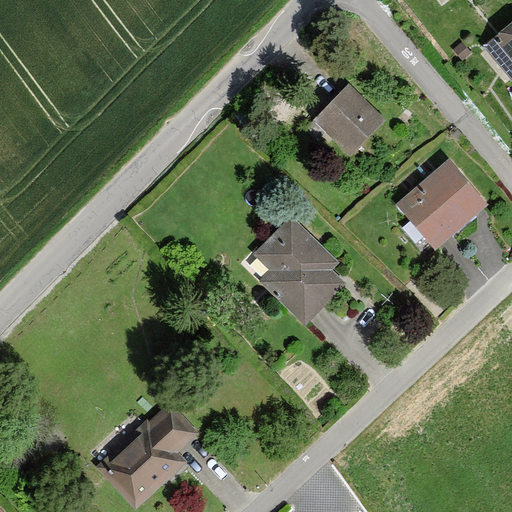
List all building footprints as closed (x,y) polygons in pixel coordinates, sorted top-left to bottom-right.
[(511,13),(479,43),(511,80),(511,13)] [(342,81),(304,124),(345,161),(383,119),(342,81)] [(447,155),(391,201),(431,250),(488,204),(447,155)] [(334,259),(286,213),(249,252),(269,270),(258,281),(302,323),(341,282),(326,268),(334,259)] [(162,397),(96,460),(138,503),(184,460),(175,451),(195,431),(162,397)]
